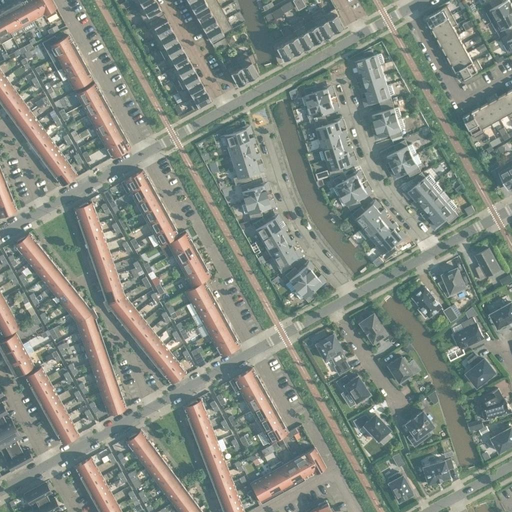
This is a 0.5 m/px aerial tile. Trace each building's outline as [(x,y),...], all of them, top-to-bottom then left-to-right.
[(32,20),(22,0),(10,6),(21,26),(32,20)] [(46,18),(36,0),(23,0),(22,0),(21,0),(22,0),(32,20),(43,14),(46,18)] [(36,0),(46,18),(56,12),(53,8),(56,7),(51,0),(36,0)] [(127,0),(132,10),(151,0),(127,0)] [(133,11),(137,8),(145,24),(163,14),(155,0),(151,0),(132,10),(133,11)] [(193,10),(211,0),(187,0),(188,0),(193,10)] [(221,8),(216,0),(211,0),(193,10),(199,20),(221,8)] [(302,0),(293,0),(298,10),(306,6),(302,0)] [(492,0),(483,5),(482,6),(483,6),(485,9),(491,21),(495,19),(511,9),(511,4),(511,3),(511,2),(510,3),(508,0),(505,0),(503,1),(502,2),(501,0),(492,0)] [(271,1),(262,6),(264,10),(273,5),(271,1)] [(290,1),(281,6),(284,12),(294,7),(290,1)] [(473,4),(467,7),(469,12),(476,9),(473,4)] [(427,20),(431,26),(452,14),(447,5),(426,16),(428,19),(427,20)] [(21,26),(10,6),(0,12),(0,14),(12,37),(13,36),(10,32),(21,26)] [(280,7),(271,12),(274,17),(275,19),(284,14),(280,7)] [(295,20),(299,18),(294,7),(290,9),(295,20)] [(321,9),(320,9),(333,32),(343,26),(338,16),(340,16),(335,7),(323,13),(321,9)] [(221,8),(199,20),(204,30),(227,18),(226,17),(222,20),(217,10),(221,8)] [(320,9),(310,15),(323,37),(333,32),(320,9)] [(511,9),(495,19),(491,21),(500,37),(501,37),(511,30),(511,9)] [(289,10),(284,12),(291,24),(295,22),(289,10)] [(271,12),(265,15),(268,20),(274,17),(271,12)] [(0,41),(1,43),(12,37),(0,14),(0,41)] [(163,14),(145,24),(154,39),(172,29),(163,14)] [(432,29),(436,35),(457,23),(452,14),(431,26),(432,26),(433,28),(432,29)] [(301,20),(300,20),(313,43),(323,37),(310,15),(312,19),(303,24),(301,20)] [(204,30),(210,40),(232,28),(227,18),(204,30)] [(470,19),(462,24),(465,30),(474,25),(470,19)] [(300,20),(290,26),(303,48),(313,43),(300,20)] [(437,38),(441,44),(458,34),(453,26),(457,24),(457,23),(436,35),(437,35),(438,37),(437,38)] [(292,30),(283,36),(293,54),(303,48),(290,26),(292,30)] [(172,29),(154,39),(159,49),(177,39),(172,29)] [(511,30),(501,37),(500,37),(505,47),(509,53),(511,51),(511,30)] [(230,34),(224,37),(227,43),(228,44),(234,40),(230,34)] [(442,47),(446,53),(463,43),(458,34),(441,44),(442,44),(443,46),(442,47)] [(55,56),(75,45),(72,40),(71,41),(68,35),(57,41),(54,35),(42,42),(45,48),(49,45),(55,56)] [(283,36),(270,42),(274,52),(277,50),(282,60),(293,54),(283,36)] [(212,44),(215,50),(227,43),(224,37),(212,44)] [(177,39),(159,49),(165,59),(183,49),(177,39)] [(447,55),(450,62),(468,52),(463,43),(446,53),(448,55),(447,55)] [(61,67),(81,56),(75,45),(55,56),(61,67)] [(183,49),(165,59),(170,69),(166,71),(188,59),(183,49)] [(354,72),(384,63),(381,52),(373,54),(372,50),(364,52),(366,57),(355,60),(358,71),(354,72)] [(245,51),(235,57),(247,79),(258,73),(252,64),(256,62),(253,52),(247,55),(245,51)] [(452,64),(455,71),(477,59),(477,58),(472,61),(468,52),(450,62),(451,62),(453,64),(452,64)] [(81,56),(61,67),(67,77),(86,66),(81,56)] [(237,61),(225,68),(230,76),(231,75),(237,85),(247,79),(235,57),(234,57),(237,61)] [(188,59),(166,71),(171,81),(194,69),(188,59)] [(477,59),(455,71),(456,71),(458,73),(457,73),(461,80),(482,68),(477,59)] [(363,75),(365,80),(384,74),(381,64),(385,63),(384,63),(354,72),(355,77),(363,75)] [(73,88),(92,78),(89,72),(86,66),(67,77),(73,88)] [(171,81),(172,82),(176,79),(181,89),(177,91),(199,79),(194,69),(171,81)] [(359,88),(361,93),(391,83),(387,84),(384,74),(365,80),(366,86),(359,88)] [(0,94),(12,86),(5,77),(0,81),(0,94)] [(199,79),(177,91),(183,101),(205,89),(199,79)] [(82,104),(101,93),(98,88),(95,83),(76,93),(82,104)] [(379,99),(381,105),(392,101),(390,95),(394,94),(391,83),(361,93),(365,92),(369,102),(379,99)] [(302,95),(305,106),(331,98),(327,87),(317,90),(315,85),(304,88),(306,94),(302,95)] [(12,86),(0,94),(0,102),(3,106),(18,95),(12,86)] [(183,101),(183,102),(187,99),(192,109),(211,99),(205,89),(183,101)] [(505,93),(499,96),(511,117),(511,116),(511,98),(508,91),(507,91),(508,92),(505,93)] [(101,93),(82,104),(87,115),(107,104),(101,93)] [(18,95),(3,106),(9,115),(25,103),(18,95)] [(496,98),(490,101),(499,118),(508,113),(510,118),(511,117),(499,96),(499,97),(497,98),(496,98)] [(311,123),(314,121),(326,118),(324,112),(334,109),(331,98),(305,106),(308,117),(309,116),(311,123)] [(372,114),(376,125),(401,117),(398,106),(394,107),(392,101),(381,105),(383,111),(372,114)] [(487,102),(481,106),(491,123),(499,118),(490,101),(490,102),(488,103),(487,102)] [(25,103),(9,115),(15,123),(31,112),(25,103)] [(107,104),(87,115),(93,125),(113,114),(107,104)] [(178,104),(173,106),(177,113),(182,111),(178,104)] [(478,107),(472,111),(484,132),(482,128),(491,123),(481,106),(481,107),(479,108),(478,107)] [(484,132),(472,111),(472,112),(470,113),(469,112),(463,116),(475,137),(484,132)] [(22,132),(37,121),(31,112),(15,123),(22,132)] [(99,136),(119,125),(113,114),(93,125),(99,136)] [(401,117),(376,125),(379,136),(389,132),(391,138),(403,135),(401,129),(405,127),(401,117)] [(316,127),(319,138),(346,130),(341,131),(338,120),(327,124),(326,118),(314,121),(316,127)] [(37,121),(22,132),(28,141),(44,129),(37,121)] [(119,125),(99,136),(105,146),(124,135),(119,125)] [(220,136),(223,147),(254,137),(253,137),(249,139),(245,128),(235,131),(233,126),(226,129),(227,134),(220,136)] [(34,149),(50,138),(44,129),(28,141),(34,149)] [(319,149),(319,150),(342,142),(340,137),(347,135),(346,130),(319,138),(322,148),(319,149)] [(124,135),(105,146),(111,157),(130,147),(127,141),(124,135)] [(227,146),(230,156),(249,150),(248,144),(255,142),(254,137),(223,147),(227,146)] [(41,158),(56,147),(50,138),(34,149),(41,158)] [(387,155),(392,165),(416,153),(411,143),(407,145),(405,139),(394,145),(397,150),(387,155)] [(319,150),(322,160),(352,150),(351,145),(343,148),(342,142),(319,150)] [(56,147),(41,158),(47,167),(63,156),(56,147)] [(230,156),(233,166),(260,158),(258,153),(251,155),(249,150),(230,156)] [(352,150),(322,160),(326,159),(329,170),(330,169),(331,175),(343,172),(341,166),(351,163),(348,152),(352,150)] [(416,153),(392,165),(397,175),(407,170),(410,176),(420,170),(418,165),(421,163),(416,153)] [(63,156),(47,167),(54,176),(69,164),(63,156)] [(260,158),(233,166),(237,177),(233,178),(235,184),(250,179),(248,173),(259,170),(255,159),(260,158)] [(511,186),(511,173),(506,162),(490,171),(500,187),(505,184),(508,188),(511,186),(511,187),(511,186)] [(65,183),(74,178),(72,176),(76,173),(69,164),(54,176),(61,184),(64,182),(65,183)] [(130,191),(149,180),(146,175),(143,169),(124,180),(130,191)] [(411,203),(436,182),(428,174),(425,176),(421,172),(412,179),(416,184),(408,191),(415,200),(411,203)] [(333,186),(338,196),(362,183),(356,173),(347,178),(344,173),(333,179),(336,184),(333,186)] [(0,191),(8,188),(4,178),(0,180),(0,191)] [(149,180),(130,191),(135,201),(155,191),(149,180)] [(241,202),(241,203),(267,195),(263,184),(253,187),(251,181),(240,185),(241,191),(244,201),(241,202)] [(421,202),(424,206),(443,190),(436,182),(411,203),(415,207),(421,202)] [(362,183),(338,196),(344,206),(347,204),(350,209),(361,204),(358,198),(367,193),(362,183)] [(12,198),(8,188),(0,191),(0,203),(12,198)] [(422,215),(425,219),(450,199),(449,198),(446,201),(440,193),(443,191),(443,190),(424,206),(428,210),(422,215)] [(155,191),(135,201),(141,212),(161,201),(155,191)] [(267,195),(241,203),(244,214),(248,212),(250,218),(262,215),(260,209),(270,206),(267,195)] [(12,198),(0,203),(0,215),(3,215),(4,216),(12,212),(12,211),(16,209),(12,199),(12,198)] [(450,199),(425,219),(426,219),(429,216),(436,225),(445,218),(449,222),(458,215),(454,210),(457,207),(450,199)] [(87,203),(86,200),(78,205),(78,206),(74,208),(77,218),(77,219),(95,212),(91,201),(87,203)] [(147,223),(167,212),(161,201),(141,212),(147,223)] [(355,218),(363,227),(384,209),(380,212),(373,203),(365,210),(361,206),(352,213),(356,218),(355,218)] [(363,227),(370,235),(385,222),(381,218),(387,213),(384,209),(363,227)] [(80,229),(99,222),(95,212),(77,219),(80,229)] [(167,212),(147,223),(153,233),(172,222),(167,212)] [(255,229),(261,238),(285,224),(280,227),(275,217),(265,222),(262,217),(252,223),(255,228),(255,229)] [(99,222),(80,229),(84,239),(102,233),(99,222)] [(159,244),(178,234),(175,228),(172,222),(153,233),(159,244)] [(370,235),(377,243),(398,225),(395,222),(389,227),(385,222),(370,235)] [(261,238),(266,248),(283,238),(280,233),(287,229),(285,224),(261,238)] [(398,225),(377,243),(384,252),(381,254),(385,259),(397,249),(393,244),(402,237),(394,229),(398,226),(398,225)] [(21,253),(36,241),(29,232),(25,235),(16,239),(17,241),(14,244),(21,253)] [(173,253),(193,242),(190,237),(189,237),(186,232),(167,242),(173,253)] [(102,233),(84,239),(88,249),(106,243),(102,233)] [(266,248),(272,257),(296,243),(293,239),(286,243),(283,238),(266,248)] [(28,262),(43,249),(36,241),(21,253),(28,262)] [(193,242),(173,253),(179,264),(198,253),(193,242)] [(106,243),(88,249),(91,259),(109,253),(106,243)] [(296,243),(272,257),(277,267),(278,267),(281,272),(291,266),(288,261),(297,255),(292,245),(296,243)] [(475,267),(481,279),(487,276),(487,275),(500,268),(489,247),(475,255),(481,264),(475,267)] [(35,270),(50,258),(43,249),(28,262),(35,270)] [(109,253),(91,259),(95,270),(113,263),(109,253)] [(198,253),(179,264),(185,274),(204,263),(198,253)] [(42,278),(57,266),(50,258),(35,270),(42,278)] [(113,263),(95,270),(98,280),(116,274),(113,263)] [(191,285),(205,277),(210,275),(207,269),(204,263),(185,274),(191,285)] [(293,290),(314,273),(306,264),(298,271),(294,267),(285,274),(289,279),(296,288),(293,290)] [(48,287),(63,275),(57,266),(42,278),(48,287)] [(438,282),(447,297),(452,294),(451,292),(465,286),(457,267),(443,274),(445,279),(438,282)] [(314,273),(293,290),(300,299),(303,296),(307,301),(317,293),(313,289),(321,282),(314,273)] [(511,277),(510,273),(499,279),(502,285),(511,279),(511,277)] [(116,274),(98,280),(102,290),(120,284),(116,274)] [(55,295),(70,283),(63,275),(48,287),(55,295)] [(191,302),(210,291),(207,286),(204,280),(185,291),(191,302)] [(62,304),(77,291),(70,283),(55,295),(62,304)] [(105,305),(123,294),(120,284),(102,290),(104,298),(102,300),(105,305)] [(413,296),(412,296),(413,297),(420,305),(418,308),(425,317),(428,315),(429,316),(442,306),(425,287),(426,287),(425,286),(424,286),(424,287),(413,296)] [(84,300),(77,292),(77,291),(62,304),(69,312),(84,300)] [(210,291),(191,302),(197,312),(216,302),(210,291)] [(115,315),(130,303),(123,294),(105,305),(107,309),(110,308),(115,315)] [(94,310),(92,306),(89,307),(84,300),(69,312),(76,321),(94,310)] [(490,313),(498,327),(511,319),(511,302),(511,301),(490,313)] [(216,302),(197,312),(202,323),(222,312),(216,302)] [(130,303),(115,315),(122,323),(137,311),(130,303)] [(454,303),(450,306),(457,317),(461,314),(454,303)] [(8,306),(0,310),(0,322),(13,316),(8,306)] [(457,317),(450,306),(443,310),(451,321),(457,317)] [(76,321),(79,331),(97,325),(95,316),(97,315),(94,310),(76,321)] [(137,311),(122,323),(129,332),(144,320),(137,311)] [(222,312),(202,323),(208,333),(228,323),(222,312)] [(380,325),(373,313),(360,322),(365,330),(364,330),(365,330),(367,333),(366,333),(367,333),(372,341),(385,333),(388,338),(395,334),(386,321),(380,325)] [(13,316),(0,322),(0,330),(2,335),(19,326),(13,316)] [(469,320),(462,324),(464,328),(455,333),(456,334),(453,335),(456,341),(458,340),(462,348),(484,337),(476,322),(473,316),(469,318),(469,320)] [(144,320),(129,332),(136,340),(151,328),(144,320)] [(228,323),(208,333),(214,344),(234,333),(228,323)] [(79,331),(83,341),(101,335),(97,325),(79,331)] [(142,349),(157,336),(151,328),(136,340),(142,349)] [(22,344),(15,333),(0,341),(0,350),(2,354),(22,344)] [(214,344),(215,345),(220,355),(239,344),(236,339),(237,338),(234,333),(214,344)] [(333,334),(316,343),(324,359),(330,356),(335,366),(334,366),(338,374),(349,368),(349,367),(348,367),(345,360),(345,359),(344,359),(345,359),(343,354),(342,354),(341,351),(341,350),(340,350),(341,349),(340,347),(340,346),(338,343),(338,342),(337,342),(333,334)] [(83,341),(86,352),(104,345),(101,335),(83,341)] [(149,357),(164,345),(157,336),(142,349),(149,357)] [(412,349),(407,342),(402,346),(407,353),(412,349)] [(27,354),(22,344),(2,354),(8,365),(27,354)] [(86,352),(90,362),(108,355),(104,345),(86,352)] [(156,365),(171,353),(164,345),(149,357),(156,365)] [(171,353),(156,365),(163,374),(178,362),(171,353)] [(8,365),(14,376),(33,365),(27,354),(8,365)] [(90,362),(93,372),(111,366),(108,355),(90,362)] [(387,364),(398,381),(399,380),(400,382),(407,378),(406,376),(412,372),(406,364),(408,363),(404,356),(402,358),(400,355),(387,364)] [(467,372),(468,373),(477,384),(477,385),(478,384),(486,378),(488,380),(494,375),(492,373),(494,372),(495,371),(494,370),(494,371),(485,359),(485,358),(484,359),(481,361),(479,359),(478,359),(475,355),(468,361),(473,368),(468,372),(467,372)] [(183,375),(181,373),(185,371),(178,362),(163,374),(170,382),(174,380),(183,375)] [(46,376),(41,366),(25,375),(30,385),(29,385),(30,386),(46,376)] [(93,372),(97,382),(115,376),(111,366),(93,372)] [(228,380),(235,391),(258,378),(256,373),(255,373),(252,367),(228,380)] [(336,381),(343,392),(347,389),(355,401),(356,402),(356,401),(359,400),(360,402),(369,396),(367,394),(368,393),(369,393),(369,392),(365,386),(364,385),(362,382),(358,376),(357,375),(349,380),(346,374),(336,381)] [(52,386),(46,376),(30,386),(35,395),(52,386)] [(97,382),(100,392),(118,386),(115,376),(97,382)] [(235,391),(235,392),(240,389),(245,399),(264,389),(258,378),(235,391)] [(404,396),(414,393),(411,385),(402,388),(404,396)] [(57,395),(52,386),(35,395),(40,404),(57,395)] [(100,392),(104,403),(122,396),(118,386),(100,392)] [(479,398),(482,404),(481,404),(485,419),(494,416),(494,417),(496,416),(511,411),(505,398),(503,398),(498,388),(489,392),(479,398)] [(245,399),(251,410),(270,399),(264,389),(245,399)] [(62,405),(57,395),(40,404),(45,414),(62,405)] [(122,397),(122,396),(104,403),(107,413),(112,412),(112,414),(121,410),(121,409),(125,407),(122,397)] [(205,410),(201,399),(196,401),(196,398),(187,403),(187,404),(183,406),(187,416),(186,416),(187,417),(205,410)] [(251,410),(256,420),(276,410),(270,399),(251,410)] [(67,414),(62,405),(45,414),(50,423),(67,414)] [(208,420),(205,410),(187,417),(190,427),(208,420)] [(256,420),(262,431),(282,420),(276,410),(256,420)] [(404,423),(411,432),(406,436),(414,446),(431,434),(427,429),(433,425),(422,410),(416,414),(404,423)] [(0,415),(0,435),(16,427),(15,427),(10,418),(5,420),(2,415),(7,412),(0,415)] [(364,414),(353,420),(358,429),(363,424),(377,440),(378,439),(382,444),(390,436),(386,432),(389,429),(375,413),(369,419),(364,414)] [(73,423),(67,414),(50,423),(56,433),(73,423)] [(212,430),(208,420),(190,427),(194,437),(212,430)] [(262,431),(268,442),(287,431),(284,426),(285,425),(282,420),(262,431)] [(73,423),(56,433),(62,442),(78,433),(73,423)] [(486,425),(479,429),(482,433),(489,430),(486,425)] [(20,445),(19,445),(16,440),(21,437),(15,428),(15,427),(16,427),(0,435),(0,449),(3,454),(20,445)] [(490,433),(492,437),(500,451),(511,444),(511,427),(501,432),(499,428),(490,433)] [(148,438),(147,438),(140,429),(137,432),(136,431),(127,436),(129,438),(125,441),(132,450),(148,438)] [(216,440),(212,430),(194,437),(198,447),(216,440)] [(132,450),(139,458),(154,447),(148,438),(132,450)] [(220,450),(216,440),(198,447),(202,457),(220,450)] [(32,459),(27,448),(22,451),(19,445),(20,445),(19,445),(20,445),(3,454),(11,470),(32,459)] [(139,458),(145,467),(161,455),(154,447),(139,458)] [(314,472),(325,466),(314,447),(304,453),(314,472)] [(482,453),(487,459),(493,454),(488,448),(482,453)] [(224,460),(220,450),(202,457),(206,467),(224,460)] [(391,455),(397,466),(403,463),(397,452),(391,455)] [(304,453),(293,459),(304,478),(314,472),(304,453)] [(145,467),(152,476),(167,464),(161,455),(145,467)] [(96,466),(91,456),(74,465),(80,475),(79,475),(79,476),(96,466)] [(422,466),(427,483),(449,476),(447,469),(453,467),(450,458),(444,460),(444,459),(422,466)] [(282,465),(293,484),(304,478),(293,459),(282,465)] [(228,470),(224,460),(206,467),(210,477),(228,470)] [(152,476),(158,484),(174,473),(167,464),(152,476)] [(282,465),(272,471),(282,490),(293,484),(282,465)] [(101,476),(96,466),(79,476),(85,485),(101,476)] [(232,480),(228,470),(210,477),(214,487),(232,480)] [(272,471),(261,476),(272,496),(282,490),(272,471)] [(387,477),(389,481),(388,482),(398,501),(412,493),(402,474),(401,475),(399,471),(387,477)] [(158,484),(165,493),(180,481),(174,473),(158,484)] [(107,485),(101,476),(85,485),(90,495),(107,485)] [(261,476),(250,482),(261,502),(272,496),(261,476)] [(236,491),(232,480),(214,487),(217,497),(236,491)] [(54,497),(49,499),(46,494),(51,492),(45,481),(24,493),(33,509),(54,497)] [(165,493),(171,502),(187,490),(180,481),(165,493)] [(112,495),(107,485),(90,495),(95,504),(112,495)] [(171,502),(178,510),(193,499),(187,490),(171,502)] [(239,501),(236,491),(217,497),(221,507),(239,501)] [(102,511),(117,504),(112,495),(95,504),(99,511),(102,511)] [(56,511),(55,510),(59,507),(54,497),(33,509),(34,511),(56,511)] [(178,510),(179,511),(193,511),(200,507),(193,499),(178,510)] [(307,511),(330,511),(333,511),(332,511),(326,500),(317,504),(318,506),(307,511)] [(241,511),(243,511),(239,501),(221,507),(223,511),(241,511)]
